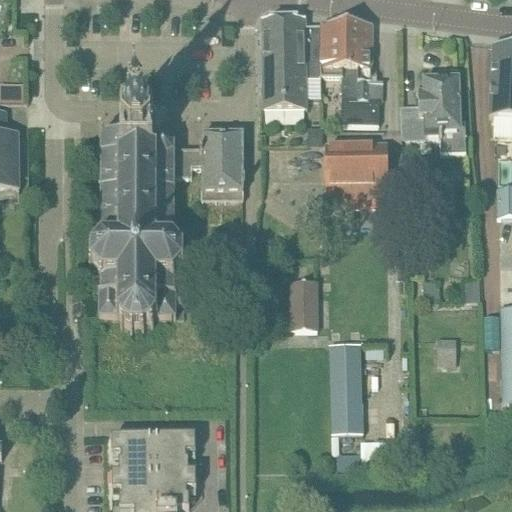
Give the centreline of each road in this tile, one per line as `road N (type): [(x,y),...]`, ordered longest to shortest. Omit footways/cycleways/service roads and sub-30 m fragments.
road 1 (residential): [(68,398),(65,345),(46,300),(59,107)]
road 2 (residential): [(244,0),(241,109),(59,107)]
